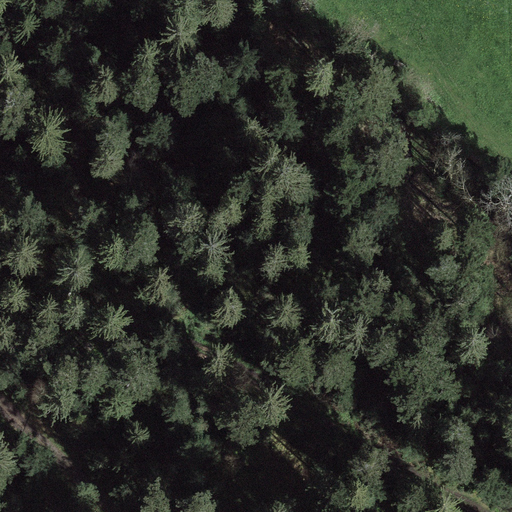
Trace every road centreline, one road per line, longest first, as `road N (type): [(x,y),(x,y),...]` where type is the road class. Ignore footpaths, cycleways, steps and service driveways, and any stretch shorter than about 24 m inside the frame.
road 1 (track): [(0,302),(90,314),(223,358),(487,511)]
road 2 (track): [(113,511),(0,402)]
